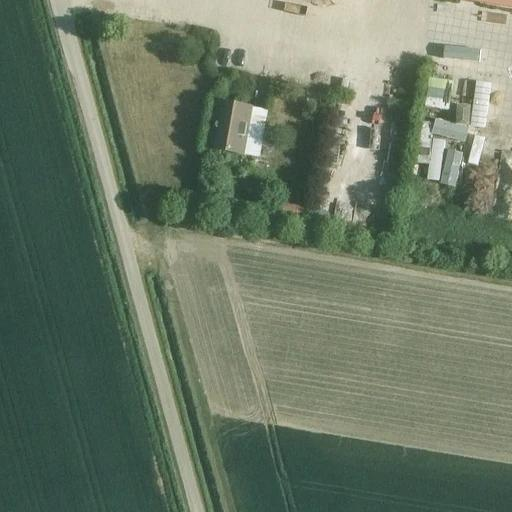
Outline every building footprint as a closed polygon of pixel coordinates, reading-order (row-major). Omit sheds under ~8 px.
[(511,0),(457,0),(511,9),(511,0)] [(274,71),(304,73),(305,62),(275,60),(274,71)] [(432,62),(428,77),(446,82),(450,66),(432,62)] [(425,98),(445,101),(447,91),(426,88),(425,98)] [(218,102),(210,149),(244,155),(252,108),(218,102)] [(349,206),(351,197),(335,192),(333,201),(349,206)] [(370,220),(386,221),(388,197),(372,196),(370,220)] [(284,204),(282,217),(307,221),(309,208),(284,204)]
